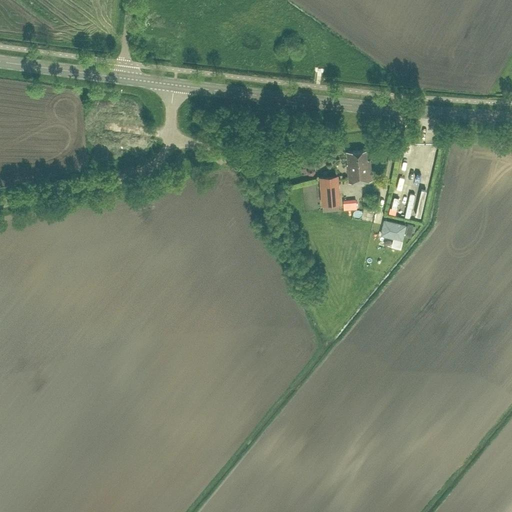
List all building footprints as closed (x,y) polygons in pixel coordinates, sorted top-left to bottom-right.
[(367,159),(366,149),(346,151),(347,164),(349,182),(372,180),(370,159),(367,159)] [(319,176),(322,205),(340,203),(338,174),(319,176)] [(388,196),(387,209),(393,210),(395,197),(388,196)] [(369,216),(369,205),(358,205),(358,217),(369,216)] [(393,221),(390,234),(410,239),(413,225),(393,221)]
